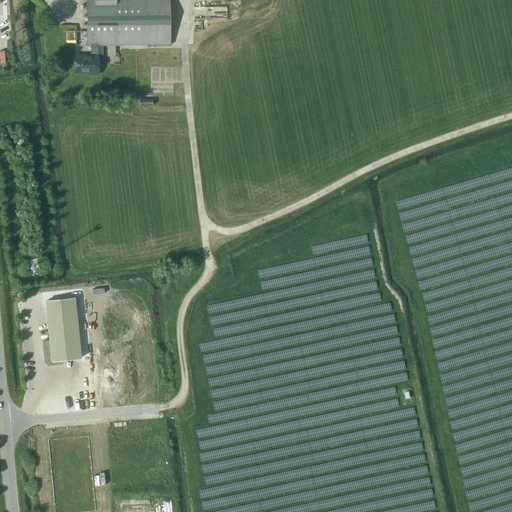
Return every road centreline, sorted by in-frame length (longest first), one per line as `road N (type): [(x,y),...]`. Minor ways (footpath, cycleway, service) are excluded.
road 1 (track): [(184,50),(200,207),(205,222),(220,230),(246,227),(401,153),(511,115)]
road 2 (track): [(159,407),(181,396),(181,313),(211,269)]
road 3 (unclassified): [(4,422),(159,407)]
